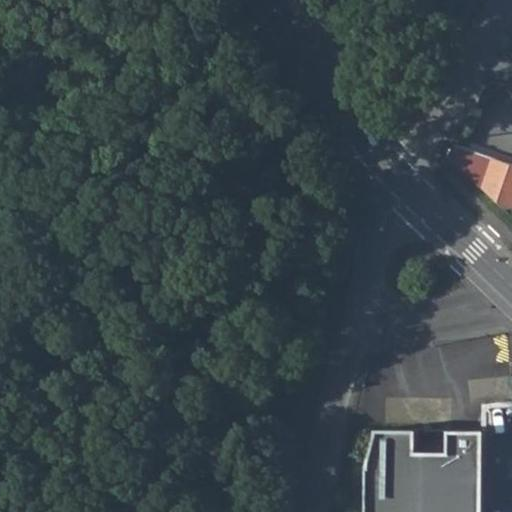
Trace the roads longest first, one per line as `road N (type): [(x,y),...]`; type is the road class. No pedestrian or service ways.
road 1 (tertiary): [(403,178),(343,363),(306,511)]
road 2 (tertiary): [(282,0),(403,178)]
road 3 (residential): [(495,0),(403,178)]
road 4 (tertiary): [(403,178),(511,282)]
